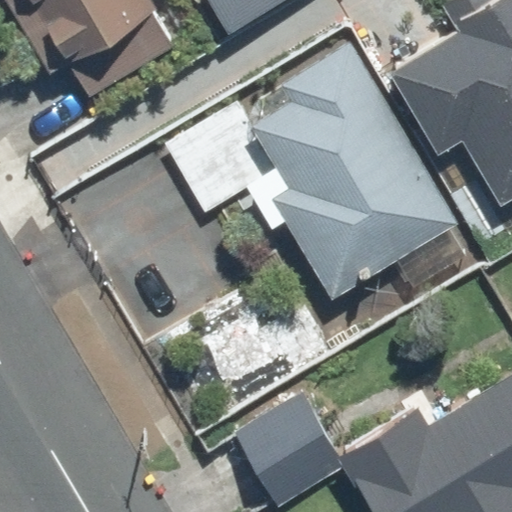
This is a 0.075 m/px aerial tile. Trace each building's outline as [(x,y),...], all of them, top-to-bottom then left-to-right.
[(177,37),(155,0),(10,0),(48,64),(69,52),(89,86),(177,37)] [(214,0),(228,23),(265,0),(214,0)] [(511,0),(445,0),(455,17),(389,55),(438,138),(461,124),(500,189),(511,181),(511,0)] [(460,215),(350,31),(281,70),(291,89),(251,112),(275,154),(245,171),(272,217),(285,210),(332,290),(460,215)] [(357,469),(381,511),(506,511),(511,509),(511,362),(428,410),(420,395),(337,442),(354,471),(357,469)] [(234,423),(279,499),(347,460),(301,384),(234,423)]
